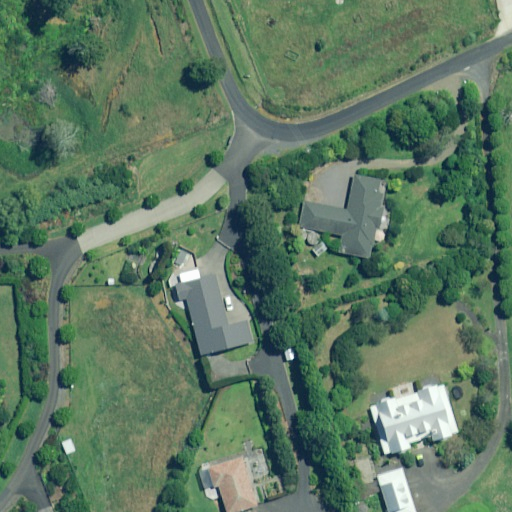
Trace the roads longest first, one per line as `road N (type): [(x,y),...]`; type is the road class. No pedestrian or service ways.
road 1 (residential): [(257,124),(189,190),(33,250),(45,390),(28,475),(0,496)]
road 2 (unclassified): [(511,36),(325,126),(298,132),(257,124)]
road 3 (unclassified): [(257,124),(223,80),(193,0)]
